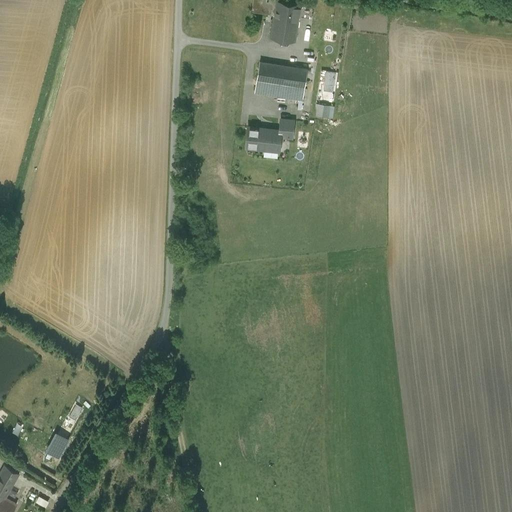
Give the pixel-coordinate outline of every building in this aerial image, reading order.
[(299,6),(276,2),(276,0),(253,0),(252,10),(272,14),(271,18),(296,23),(299,6)] [(296,23),(271,18),(268,36),(293,40),(296,23)] [(307,68),(259,60),(255,90),(302,98),(307,68)] [(326,89),(336,90),(338,71),(329,70),(326,89)] [(336,116),(337,104),(319,102),(318,115),(336,116)] [(280,130),(248,127),(246,146),(278,150),(280,130)] [(57,457),(64,445),(53,438),(46,450),(57,457)] [(23,475),(9,466),(0,480),(15,489),(23,475)] [(48,506),(51,500),(41,495),(38,501),(48,506)] [(6,498),(0,507),(0,511),(16,511),(20,507),(6,498)]
